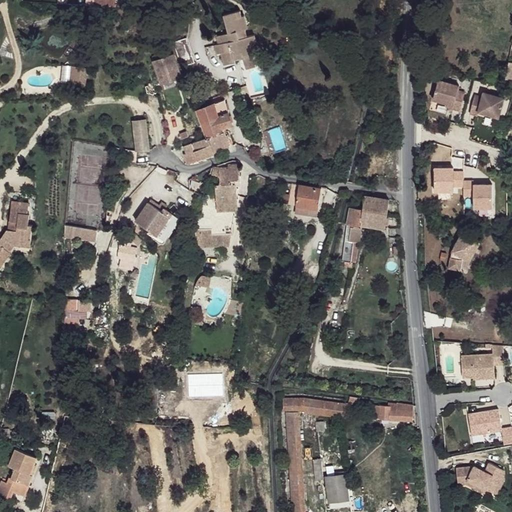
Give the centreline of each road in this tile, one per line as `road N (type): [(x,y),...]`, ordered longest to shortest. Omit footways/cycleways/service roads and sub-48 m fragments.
road 1 (residential): [(408,200),(437,511)]
road 2 (residential): [(411,0),(408,200)]
road 3 (residential): [(237,147),(265,174),(408,200)]
